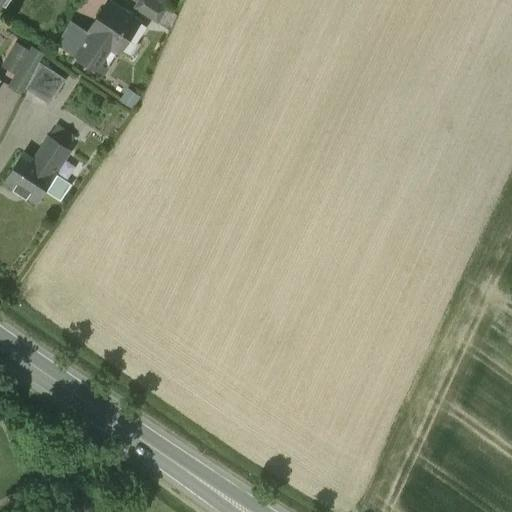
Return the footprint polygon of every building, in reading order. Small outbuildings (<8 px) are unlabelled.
[(167,9),(154,0),(141,0),(136,8),(158,23),(167,9)] [(109,1),(88,32),(90,33),(76,53),(98,68),(111,48),(120,54),(130,39),(136,42),(145,27),(141,24),(141,23),(109,1)] [(31,52),(18,44),(5,66),(18,75),(11,87),(24,94),(26,90),(40,62),(45,54),(34,48),(31,52)] [(67,80),(40,62),(26,90),(50,105),(67,80)] [(55,122),(32,157),(22,151),(3,181),(36,203),(72,149),(69,148),(76,136),(55,122)]
